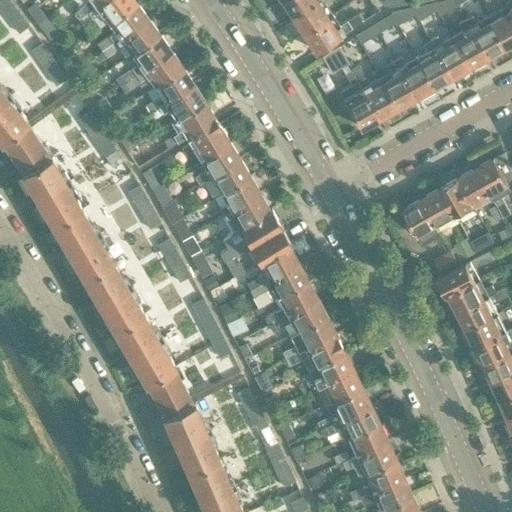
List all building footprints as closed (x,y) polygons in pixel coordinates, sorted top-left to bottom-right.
[(5,0),(0,4),(0,9),(2,13),(13,5),(8,0),(5,0)] [(46,15),(34,0),(26,6),(50,38),(59,32),(46,15)] [(87,11),(94,6),(102,0),(86,0),(74,13),(78,18),(87,11)] [(102,0),(94,6),(87,11),(92,17),(99,12),(106,22),(135,2),(132,0),(102,0)] [(280,0),(291,16),(315,0),(280,0)] [(315,0),(291,16),(303,33),(331,14),(321,0),(315,0)] [(457,4),(454,0),(442,0),(432,2),(436,8),(439,14),(457,4)] [(511,0),(496,0),(502,6),(511,16),(511,0)] [(108,34),(96,43),(101,49),(118,37),(146,18),(135,2),(106,22),(114,32),(109,35),(108,34)] [(436,8),(432,2),(412,6),(415,13),(418,19),(436,8)] [(458,7),(485,56),(503,46),(486,16),(475,22),(465,3),(458,7)] [(2,13),(7,19),(18,11),(13,5),(2,13)] [(415,13),(412,6),(397,9),(391,13),(395,21),(397,23),(415,13)] [(486,16),(503,46),(511,40),(511,16),(502,6),(486,16)] [(451,36),(467,66),(485,56),(458,7),(451,11),(458,23),(457,23),(461,30),(451,36)] [(12,25),(22,17),(18,11),(7,19),(12,25)] [(395,21),(391,13),(373,23),(378,31),(395,21)] [(331,14),(303,33),(315,51),(361,21),(357,14),(339,25),(331,14)] [(12,25),(18,33),(28,25),(22,17),(12,25)] [(146,18),(118,37),(101,49),(107,57),(119,48),(118,47),(123,44),(130,53),(158,34),(146,18)] [(373,23),(356,34),(361,42),(378,31),(373,23)] [(451,36),(439,42),(429,24),(422,28),(433,46),(450,76),(467,66),(451,36)] [(450,76),(433,46),(422,28),(416,31),(426,50),(415,56),(432,86),(450,76)] [(158,34),(130,53),(137,64),(114,78),(119,85),(170,50),(158,34)] [(31,49),(35,56),(45,48),(41,42),(31,49)] [(387,48),(414,96),(432,86),(415,56),(404,62),(394,44),(387,48)] [(338,46),(322,56),(332,72),(348,62),(347,60),(338,46)] [(35,56),(39,62),(50,54),(45,48),(35,56)] [(380,76),(397,106),(414,96),(387,48),(380,51),(387,63),(385,65),(389,71),(380,76)] [(170,50),(119,85),(124,92),(142,81),(141,80),(146,76),(153,86),(181,66),(170,50)] [(39,62),(43,67),(54,60),(50,54),(39,62)] [(368,83),(358,64),(359,64),(354,56),(347,60),(348,62),(351,68),(358,80),(361,87),(378,117),(397,106),(380,76),(368,83)] [(43,67),(47,73),(58,66),(54,60),(43,67)] [(47,73),(51,79),(62,72),(58,66),(47,73)] [(153,86),(160,96),(154,100),(154,99),(145,105),(149,112),(192,83),(181,66),(153,86)] [(351,84),(358,80),(351,68),(344,72),(351,84)] [(51,79),(56,85),(61,94),(72,86),(62,72),(51,79)] [(378,117),(361,87),(358,80),(351,84),(340,91),(360,127),(378,117)] [(192,83),(149,112),(150,112),(154,118),(168,109),(175,119),(204,100),(192,83)] [(7,95),(0,100),(0,140),(1,140),(25,120),(26,119),(7,95)] [(216,120),(214,117),(204,100),(175,119),(170,121),(177,130),(163,139),(167,147),(185,135),(187,139),(216,120)] [(78,118),(84,126),(94,118),(89,110),(78,118)] [(94,118),(84,126),(89,134),(100,127),(94,118)] [(2,142),(21,171),(48,155),(29,125),(27,122),(25,120),(1,140),(2,142)] [(189,141),(180,146),(185,154),(193,149),(199,159),(228,140),(216,120),(187,139),(189,141)] [(137,143),(126,126),(116,133),(127,150),(137,143)] [(89,134),(93,139),(103,131),(100,127),(89,134)] [(93,139),(97,144),(107,137),(103,131),(93,139)] [(97,144),(101,150),(111,143),(107,137),(97,144)] [(228,140),(199,159),(205,169),(194,175),(199,183),(210,176),(239,157),(228,140)] [(111,143),(101,150),(105,156),(116,149),(111,143)] [(116,149),(105,156),(109,162),(120,155),(116,149)] [(493,157),(475,167),(492,197),(510,186),(511,184),(511,174),(503,152),(493,158),(493,157)] [(19,172),(35,199),(65,181),(49,154),(48,155),(21,171),(19,172)] [(120,155),(109,162),(113,167),(123,160),(120,155)] [(239,157),(210,176),(220,192),(249,174),(239,157)] [(159,184),(149,167),(141,171),(151,188),(159,184)] [(475,167),(457,178),(474,207),(492,197),(475,167)] [(220,192),(226,204),(219,207),(223,214),(259,192),(249,174),(220,192)] [(457,178),(439,188),(456,217),(474,207),(457,178)] [(35,199),(51,225),(81,207),(65,181),(35,199)] [(159,184),(151,188),(161,205),(173,198),(163,182),(159,184)] [(138,183),(127,190),(131,196),(142,190),(138,183)] [(439,188),(421,198),(438,227),(456,217),(439,188)] [(142,190),(131,196),(134,202),(146,196),(142,190)] [(259,192),(223,214),(233,231),(271,208),(270,207),(269,208),(259,192)] [(146,196),(134,202),(138,209),(149,202),(146,196)] [(173,198),(161,205),(171,222),(183,216),(173,198)] [(446,240),(438,227),(421,198),(404,208),(420,238),(421,239),(421,240),(422,241),(423,241),(424,241),(426,242),(431,239),(436,246),(446,240)] [(138,209),(141,215),(153,209),(149,202),(138,209)] [(51,225),(66,251),(96,233),(81,207),(51,225)] [(280,225),(271,208),(233,231),(222,237),(228,247),(219,252),(224,260),(234,253),(244,247),(280,225)] [(141,215),(145,221),(156,215),(153,209),(141,215)] [(145,221),(149,228),(160,221),(156,215),(145,221)] [(183,216),(171,222),(181,239),(191,233),(183,216)] [(244,247),(253,264),(258,261),(288,244),(280,225),(244,247)] [(66,251),(82,277),(112,259),(96,233),(66,251)] [(191,233),(181,239),(189,254),(200,248),(191,233)] [(475,252),(494,242),(489,233),(470,243),(475,252)] [(157,243),(161,249),(172,243),(168,236),(157,243)] [(468,238),(454,246),(461,259),(461,260),(475,252),(470,243),(468,238)] [(172,243),(161,249),(164,255),(175,249),(172,243)] [(245,281),(248,289),(249,288),(267,278),(297,261),(288,244),(258,261),(263,271),(256,275),(245,281)] [(200,248),(189,254),(201,276),(212,270),(200,248)] [(175,249),(164,255),(168,262),(179,255),(175,249)] [(433,260),(438,270),(456,261),(451,250),(433,260)] [(437,276),(446,294),(478,278),(473,267),(491,257),(488,250),(469,260),(437,276)] [(234,253),(224,260),(233,275),(244,270),(234,253)] [(168,262),(171,268),(182,262),(179,255),(168,262)] [(82,277),(97,303),(127,285),(112,259),(82,277)] [(297,261),(267,278),(249,288),(253,296),(266,289),(271,298),(276,295),(306,279),(297,261)] [(171,268),(175,274),(186,268),(182,262),(171,268)] [(175,274),(178,281),(190,274),(186,268),(175,274)] [(217,283),(212,274),(203,279),(208,288),(217,283)] [(448,294),(456,311),(487,296),(478,278),(446,294),(446,295),(448,294)] [(276,295),(282,306),(264,317),(267,322),(285,313),(316,297),(306,279),(276,295)] [(97,303),(113,330),(143,311),(127,285),(97,303)] [(456,311),(465,328),(496,313),(487,296),(456,311)] [(202,297),(190,303),(193,308),(205,302),(202,297)] [(316,297),(285,313),(267,322),(272,331),(289,321),(294,330),(325,314),(316,297)] [(234,309),(228,299),(216,305),(222,315),(234,309)] [(205,302),(193,308),(196,314),(208,308),(205,302)] [(208,308),(196,314),(200,320),(211,314),(208,308)] [(226,323),(238,317),(234,309),(222,315),(226,323)] [(113,330),(128,356),(158,338),(143,311),(113,330)] [(465,328),(474,346),(505,331),(496,313),(465,328)] [(200,320),(203,327),(215,321),(211,314),(200,320)] [(325,314),(294,330),(289,333),(294,345),(282,351),(285,357),(303,348),(334,332),(325,314)] [(248,327),(241,315),(238,317),(226,323),(232,335),(248,327)] [(203,327),(206,333),(218,327),(215,321),(203,327)] [(206,333),(209,338),(220,332),(218,327),(206,333)] [(474,346),(483,363),(511,349),(511,344),(505,331),(474,346)] [(209,338),(214,347),(225,342),(220,332),(209,338)] [(334,332),(303,348),(285,357),(289,365),(301,359),(307,369),(308,368),(312,366),(343,350),(334,332)] [(144,382),(145,381),(173,365),(174,364),(158,338),(128,356),(144,382)] [(245,340),(237,344),(244,358),(252,354),(245,340)] [(214,347),(219,357),(230,351),(225,342),(214,347)] [(511,349),(483,363),(491,381),(511,371),(511,349)] [(343,350),(312,366),(308,368),(317,385),(321,383),(352,368),(343,350)] [(260,371),(257,364),(251,366),(254,373),(260,371)] [(173,365),(145,381),(163,414),(192,401),(189,395),(173,365)] [(254,373),(252,374),(262,393),(274,387),(265,368),(260,371),(254,373)] [(321,383),(317,385),(306,391),(310,399),(319,394),(323,404),(325,403),(330,401),(361,385),(352,368),(321,383)] [(511,393),(511,371),(491,381),(499,399),(511,393)] [(361,385),(330,401),(325,403),(330,414),(316,421),(320,427),(369,403),(361,385)] [(248,386),(236,392),(240,398),(251,393),(248,386)] [(251,393),(240,398),(243,405),(255,399),(251,393)] [(507,417),(511,414),(511,393),(499,399),(507,417)] [(255,399),(243,405),(246,411),(258,405),(255,399)] [(161,415),(174,443),(206,429),(193,401),(192,401),(163,414),(161,415)] [(342,438),(347,436),(378,421),(369,403),(320,427),(324,435),(337,428),(342,438)] [(246,411),(250,418),(261,412),(258,405),(246,411)] [(250,418),(253,424),(264,418),(261,412),(250,418)] [(272,433),(264,418),(253,424),(260,438),(272,433)] [(347,436),(355,454),(386,439),(378,421),(347,436)] [(295,435),(288,422),(279,426),(285,440),(295,435)] [(174,443),(186,471),(218,457),(206,429),(174,443)] [(260,438),(267,452),(279,447),(272,433),(260,438)] [(386,439),(355,454),(349,457),(342,460),(346,468),(353,465),(358,474),(363,472),(395,457),(386,439)] [(306,456),(299,443),(289,448),(295,461),(306,456)] [(279,447),(267,452),(270,459),(282,453),(279,447)] [(342,460),(349,457),(345,449),(332,454),(335,462),(342,460)] [(282,453),(270,459),(273,465),(285,460),(282,453)] [(186,471),(198,499),(230,485),(218,457),(186,471)] [(363,472),(371,490),(403,476),(395,457),(363,472)] [(273,465),(276,472),(288,466),(285,460),(273,465)] [(276,472),(279,478),(291,473),(288,466),(276,472)] [(279,478),(283,485),(294,479),(291,473),(279,478)] [(323,484),(318,473),(306,478),(310,490),(323,484)] [(359,495),(362,502),(375,497),(379,508),(411,494),(403,476),(371,490),(366,492),(365,492),(359,495)] [(198,499),(204,511),(242,511),(230,485),(198,499)] [(363,485),(350,491),(353,498),(359,495),(365,492),(366,492),(363,485)] [(418,511),(411,494),(379,508),(381,511),(418,511)] [(289,501),(293,507),(304,502),(301,495),(289,501)] [(304,502),(293,507),(294,511),(300,511),(307,509),(304,502)]
